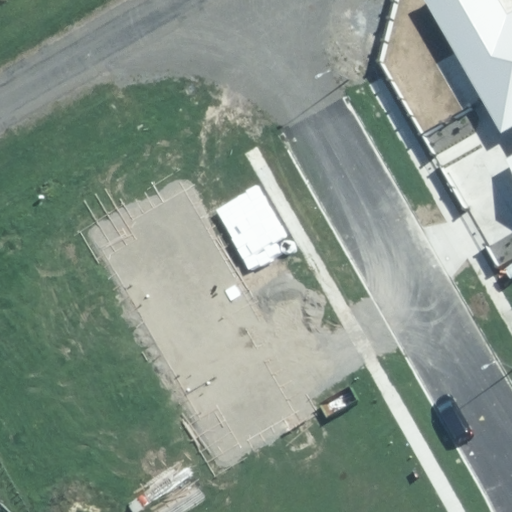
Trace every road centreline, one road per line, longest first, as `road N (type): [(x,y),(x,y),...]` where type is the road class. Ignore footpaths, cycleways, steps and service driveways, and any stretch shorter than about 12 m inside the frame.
road 1 (residential): [(235,0),(511,452)]
road 2 (residential): [(0,101),(175,0)]
